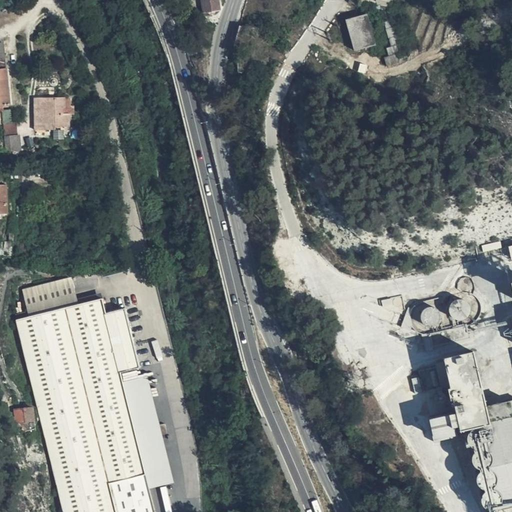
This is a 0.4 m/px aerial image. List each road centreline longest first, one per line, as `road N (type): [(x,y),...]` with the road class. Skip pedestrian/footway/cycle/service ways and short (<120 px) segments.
road 1 (secondary): [(314,511),(254,357),(158,0)]
road 2 (tertiary): [(344,511),(260,307),(222,161),(216,88),(235,0)]
road 3 (residential): [(148,277),(121,140),(75,27),(53,0)]
